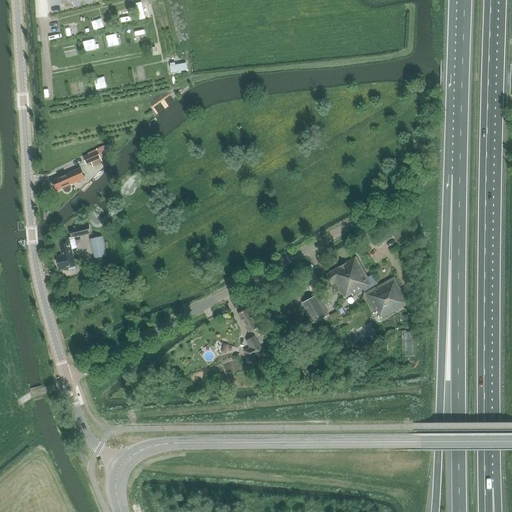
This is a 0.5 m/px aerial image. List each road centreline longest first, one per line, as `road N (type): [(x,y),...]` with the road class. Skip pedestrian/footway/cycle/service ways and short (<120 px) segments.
road 1 (motorway): [(484,489),(491,0)]
road 2 (tertiary): [(119,465),(157,444),(511,441)]
road 3 (tertiary): [(66,379),(31,242),(16,0)]
road 4 (unclassified): [(66,379),(365,217)]
road 5 (motorway): [(458,175),(435,511)]
road 6 (motorway): [(458,175),(460,511)]
road 7 (motorway): [(464,0),(458,175)]
